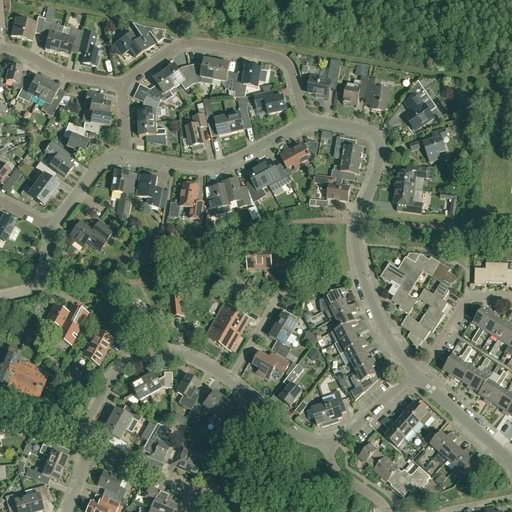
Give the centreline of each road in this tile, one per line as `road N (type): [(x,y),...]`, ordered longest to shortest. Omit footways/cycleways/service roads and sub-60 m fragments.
road 1 (residential): [(413,372),(386,333),(357,257),(355,233),(376,172),(378,138),(360,128),(305,124)]
road 2 (residential): [(305,124),(279,58),(180,44),(121,85)]
road 3 (residential): [(228,381),(174,352),(126,363),(86,420),(83,449)]
road 4 (residential): [(305,124),(212,168),(121,158)]
road 5 (residential): [(413,372),(467,297),(511,301)]
road 6 (residential): [(511,464),(413,372)]
road 7 (residential): [(305,288),(278,296),(228,381)]
road 8 (residential): [(0,51),(121,85)]
